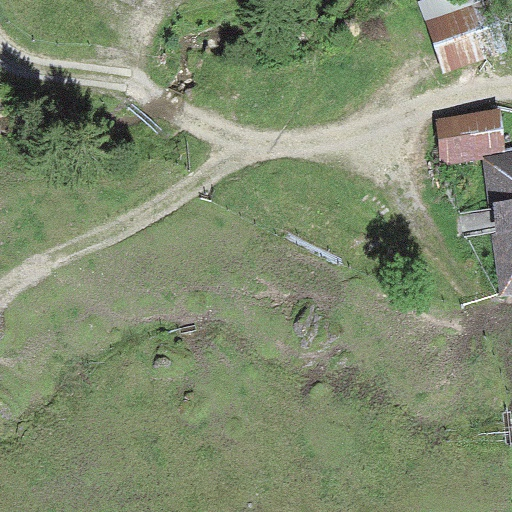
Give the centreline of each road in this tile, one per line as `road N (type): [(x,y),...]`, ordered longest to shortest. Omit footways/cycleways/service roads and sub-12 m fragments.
road 1 (track): [(256,143),(0,298)]
road 2 (track): [(511,365),(457,269),(390,178),(340,130)]
road 3 (track): [(256,143),(153,92),(37,67),(0,47)]
road 4 (track): [(511,89),(256,143)]
